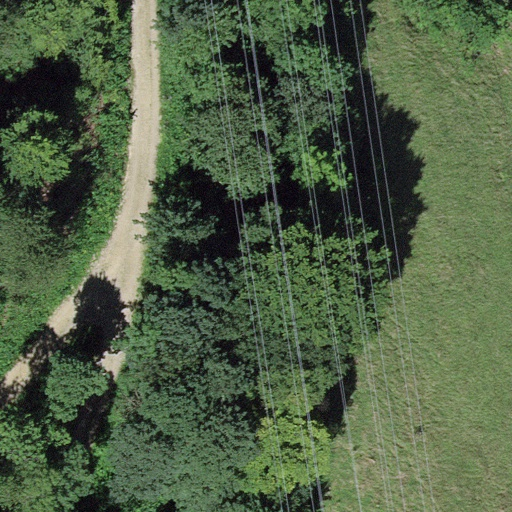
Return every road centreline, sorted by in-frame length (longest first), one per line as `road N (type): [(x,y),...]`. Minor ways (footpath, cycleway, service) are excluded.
road 1 (track): [(141,0),(140,167),(110,285),(111,334),(84,381),(46,511)]
road 2 (track): [(0,399),(110,285)]
